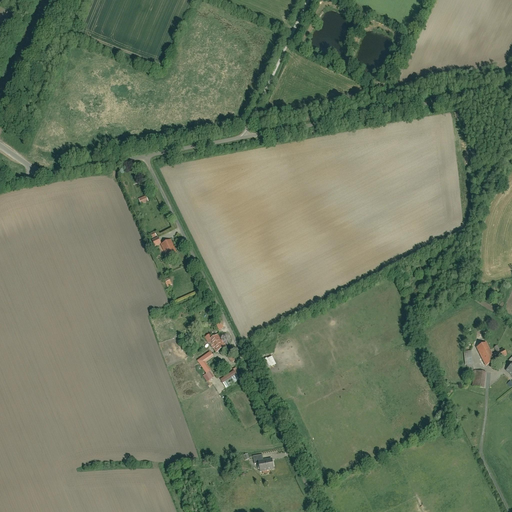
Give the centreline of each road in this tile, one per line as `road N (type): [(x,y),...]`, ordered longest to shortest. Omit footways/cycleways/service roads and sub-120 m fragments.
road 1 (residential): [(145,157),(322,511)]
road 2 (residential): [(242,133),(511,82)]
road 3 (residential): [(242,133),(308,0)]
road 4 (unclassified): [(67,0),(0,127)]
